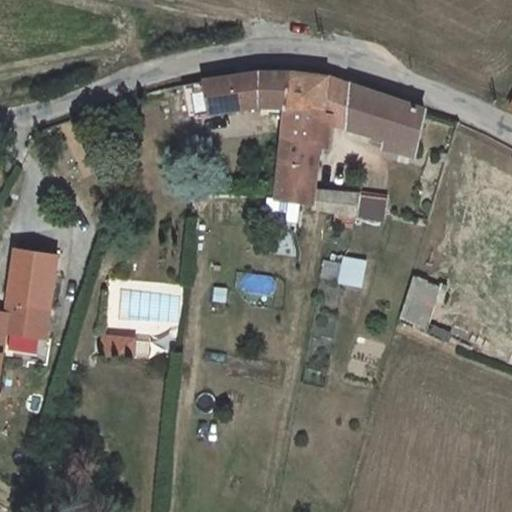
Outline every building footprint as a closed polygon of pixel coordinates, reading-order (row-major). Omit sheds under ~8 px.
[(331,94),(302,99),(298,149),(290,223),(340,227),(344,202),(351,153),(360,100),(338,93),(331,94)] [(298,149),(302,99),(297,99),(279,102),(241,108),(186,117),(183,141),(298,149)] [(360,100),(351,153),(377,157),(385,108),(360,100)] [(436,167),(446,127),(425,120),(385,108),(377,157),(436,167)] [(344,202),(340,227),(367,231),(388,233),(391,208),(344,202)] [(391,208),(388,233),(412,237),(419,210),(391,208)] [(386,251),(388,233),(367,231),(364,248),(386,251)] [(343,254),(338,281),(362,286),(367,259),(343,254)] [(89,269),(45,263),(31,332),(6,328),(0,362),(0,410),(19,414),(30,349),(73,355),(89,269)] [(459,293),(434,285),(428,304),(455,312),(461,314),(468,293),(460,291),(459,293)] [(455,312),(428,304),(421,326),(490,347),(492,340),(450,327),(455,312)] [(131,361),(129,378),(179,383),(181,366),(131,361)]
